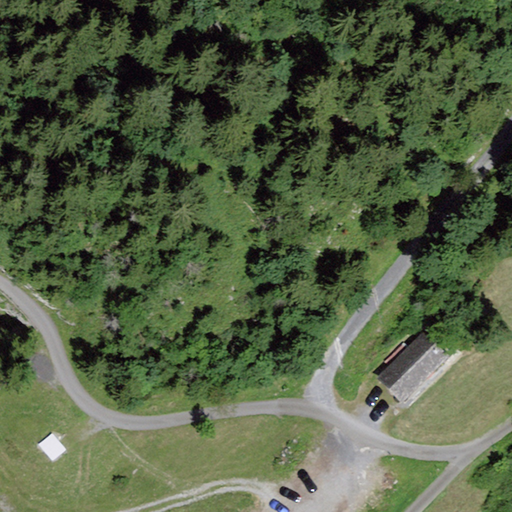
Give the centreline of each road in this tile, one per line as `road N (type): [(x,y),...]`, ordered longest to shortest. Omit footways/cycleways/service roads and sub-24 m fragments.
road 1 (unclassified): [(0,290),(50,333),(84,400),(117,419),(316,403)]
road 2 (track): [(511,118),(355,319),(323,372),(316,403)]
road 3 (unclassified): [(511,426),(474,451),(429,453),(397,447),(316,403)]
road 4 (track): [(289,499),(232,480),(103,511)]
